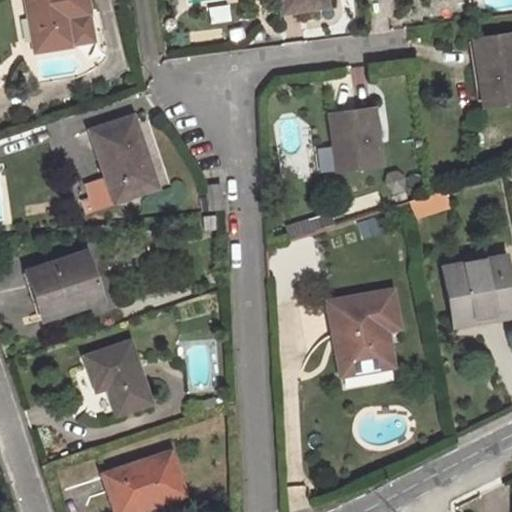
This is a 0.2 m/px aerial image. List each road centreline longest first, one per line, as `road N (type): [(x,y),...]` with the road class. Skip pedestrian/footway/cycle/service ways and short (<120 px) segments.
road 1 (residential): [(257,511),(244,175),(222,106),(236,69),(394,45)]
road 2 (unclassified): [(396,495),(511,435)]
